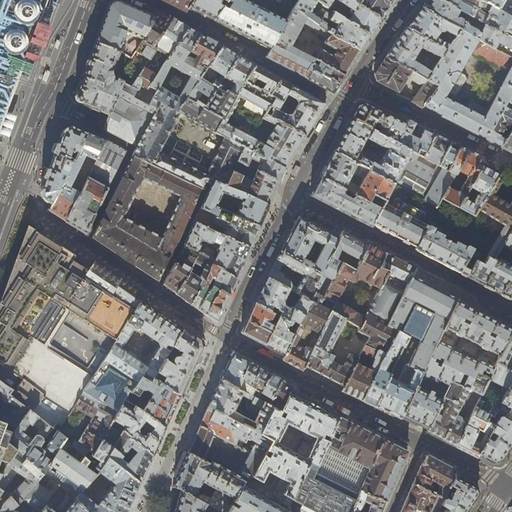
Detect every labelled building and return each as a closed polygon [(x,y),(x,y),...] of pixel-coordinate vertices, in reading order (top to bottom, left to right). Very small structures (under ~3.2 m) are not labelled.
[(0,0),(0,120),(44,0),(0,0)] [(160,0),(174,6),(186,13),(189,8),(194,0),(160,0)] [(201,14),(214,20),(227,0),(194,0),(189,8),(201,14)] [(227,0),(214,20),(214,21),(220,24),(248,38),(256,42),(264,46),(270,49),(293,9),(297,2),(298,0),(227,0)] [(327,32),(328,32),(360,51),(368,38),(369,36),(334,12),(331,16),(314,5),(317,2),(317,0),(298,0),(297,2),(293,9),(327,32)] [(317,0),(317,2),(334,12),(369,36),(378,22),(380,20),(357,5),(349,0),(317,0)] [(349,0),(357,5),(380,20),(393,0),(349,0)] [(425,0),(420,7),(446,22),(460,30),(511,57),(511,39),(482,23),(477,32),(468,27),(465,23),(458,19),(453,19),(458,10),(440,0),(425,0)] [(511,16),(480,0),(440,0),(458,10),(482,23),(511,39),(511,16)] [(511,0),(480,0),(511,16),(511,2),(506,0),(511,0)] [(132,58),(156,18),(116,1),(113,2),(109,3),(96,39),(95,42),(121,52),(127,55),(132,58)] [(413,17),(406,28),(439,47),(442,43),(439,41),(440,39),(436,36),(439,31),(440,32),(442,32),(444,31),(455,37),(460,30),(446,22),(420,7),(413,17)] [(304,78),(314,59),(344,76),(352,63),(360,51),(328,32),(327,32),(293,9),(270,49),(266,58),(294,73),(294,72),(296,74),(304,78)] [(153,48),(159,39),(172,19),(170,18),(160,13),(156,18),(132,58),(123,70),(118,79),(124,83),(131,87),(151,58),(156,50),(156,49),(153,48)] [(178,22),(172,19),(159,39),(153,48),(156,49),(156,50),(164,54),(158,63),(151,58),(131,87),(136,89),(136,90),(138,91),(140,86),(146,89),(142,97),(134,94),(133,98),(148,106),(153,98),(156,91),(149,86),(167,61),(188,28),(178,22)] [(186,99),(194,88),(207,69),(209,67),(222,46),(196,32),(188,28),(167,61),(149,86),(156,91),(153,98),(161,103),(177,113),(186,99)] [(447,120),(477,135),(478,134),(501,146),(511,128),(511,57),(460,30),(455,37),(453,40),(445,37),(442,43),(439,47),(406,28),(401,34),(441,57),(425,80),(437,85),(423,106),(441,115),(441,117),(447,120)] [(387,54),(385,57),(425,80),(441,57),(401,34),(387,54)] [(117,60),(121,52),(95,42),(84,73),(75,96),(78,102),(97,110),(110,115),(124,83),(118,79),(113,77),(111,71),(116,60),(117,60)] [(194,88),(210,99),(213,95),(225,78),(239,55),(235,53),(222,46),(209,67),(207,69),(194,88)] [(123,70),(132,58),(127,55),(123,65),(121,68),(123,70)] [(265,115),(270,107),(275,99),(245,82),(256,65),(242,57),(239,55),(225,78),(234,84),(229,92),(226,90),(225,92),(217,88),(213,95),(210,99),(194,88),(186,99),(222,120),(215,133),(224,137),(243,148),(284,169),(285,167),(292,156),(305,137),(267,116),(265,115)] [(421,107),(423,106),(437,85),(425,80),(385,57),(374,74),(376,81),(396,92),(408,76),(411,78),(412,81),(411,82),(417,86),(418,84),(422,87),(417,94),(412,91),(409,91),(403,98),(421,107)] [(342,78),(344,76),(314,59),(304,78),(305,79),(307,80),(311,73),(337,86),(342,78)] [(287,94),(292,86),(269,72),(256,65),(245,82),(275,99),(282,102),(287,94)] [(332,94),(337,86),(311,73),(307,80),(310,82),(331,93),(332,94)] [(132,144),(137,146),(161,103),(153,98),(148,106),(133,98),(134,94),(136,90),(136,89),(131,87),(124,83),(110,115),(107,122),(104,129),(107,130),(132,144)] [(325,105),(324,103),(302,91),(292,86),(287,94),(295,99),(298,105),(291,115),(286,115),(277,111),(282,103),(282,102),(275,99),(270,107),(274,109),(272,114),(270,113),(267,116),(305,137),(315,121),(325,105)] [(177,113),(161,103),(137,146),(135,151),(132,155),(153,166),(201,189),(205,182),(210,184),(211,185),(213,181),(225,186),(232,171),(229,169),(232,165),(234,160),(237,161),(243,148),(224,137),(215,156),(206,176),(178,162),(159,153),(169,133),(179,114),(191,120),(215,133),(222,120),(186,99),(177,113)] [(354,112),(351,118),(384,136),(389,125),(383,121),(386,115),(383,113),(365,104),(357,106),(354,112)] [(404,124),(386,115),(383,121),(389,125),(384,136),(396,143),(406,125),(404,124)] [(396,143),(384,136),(351,118),(342,136),(333,152),(394,184),(437,207),(442,198),(450,184),(454,178),(455,175),(448,171),(441,167),(438,173),(433,171),(434,170),(416,161),(419,155),(396,143)] [(423,157),(435,134),(436,134),(418,125),(416,124),(408,120),(406,125),(396,143),(419,155),(423,157)] [(84,131),(73,127),(62,132),(50,164),(41,189),(45,201),(52,205),(87,133),(84,131)] [(501,147),(507,150),(511,153),(511,128),(501,146),(501,147)] [(96,136),(87,133),(52,205),(49,210),(49,211),(51,212),(65,221),(88,177),(106,140),(96,136)] [(439,166),(451,142),(440,137),(435,134),(423,157),(439,166)] [(126,151),(125,150),(116,145),(106,140),(106,141),(106,140),(88,177),(65,221),(81,231),(86,234),(98,209),(108,188),(108,187),(112,180),(123,158),(126,152),(126,151)] [(453,142),(451,142),(439,166),(441,167),(448,171),(460,146),(453,142)] [(479,162),(482,156),(471,151),(460,146),(448,171),(455,175),(454,178),(456,179),(457,177),(456,176),(459,171),(465,175),(463,184),(458,193),(453,191),(455,187),(450,184),(442,198),(458,207),(478,173),(474,170),(479,162)] [(277,185),(284,169),(243,148),(237,161),(247,166),(251,158),(260,163),(256,171),(255,175),(252,180),(232,171),(225,186),(245,194),(268,205),(277,185)] [(385,201),(394,184),(333,152),(327,164),(320,177),(344,190),(354,195),(368,202),(373,194),(385,201)] [(125,260),(157,281),(158,281),(158,280),(201,189),(153,166),(132,155),(101,219),(92,237),(92,238),(125,260)] [(473,215),(477,209),(499,174),(496,172),(482,164),(482,158),(482,157),(482,156),(479,162),(474,170),(478,173),(458,207),(473,215)] [(511,201),(510,205),(493,195),(504,176),(499,173),(499,174),(477,209),(505,226),(486,256),(492,260),(493,259),(501,246),(508,236),(511,228),(511,201)] [(371,227),(372,225),(385,201),(373,194),(368,202),(354,195),(351,200),(342,195),(344,190),(320,177),(319,179),(310,195),(327,204),(371,227)] [(225,211),(235,216),(259,227),(267,207),(268,205),(245,194),(225,186),(213,181),(211,185),(210,184),(202,201),(220,209),(225,211)] [(394,236),(416,248),(427,226),(437,207),(394,184),(385,201),(372,225),(378,228),(394,236)] [(218,212),(220,209),(202,201),(201,205),(199,208),(216,217),(218,212)] [(216,217),(199,208),(198,212),(194,221),(209,230),(212,222),(227,229),(223,236),(250,248),(254,238),(255,236),(231,224),(216,217)] [(256,234),(259,227),(235,216),(225,211),(224,215),(218,212),(216,217),(231,224),(255,236),(256,234)] [(319,228),(316,227),(298,217),(291,232),(281,251),(321,274),(330,257),(339,238),(322,230),(319,228)] [(223,236),(209,230),(194,221),(191,227),(183,244),(190,249),(196,252),(200,244),(200,242),(199,241),(200,239),(210,244),(213,242),(213,243),(213,245),(214,247),(218,248),(217,249),(219,250),(214,260),(215,260),(212,265),(220,269),(236,280),(244,262),(250,248),(223,236)] [(45,395),(69,414),(74,406),(83,391),(91,379),(135,310),(145,295),(142,292),(138,290),(127,305),(111,295),(110,297),(83,280),(88,271),(84,268),(75,262),(78,257),(42,235),(27,226),(16,260),(12,269),(0,301),(0,381),(2,384),(12,370),(24,379),(45,395)] [(448,241),(447,240),(446,242),(431,234),(433,229),(427,226),(416,248),(415,250),(433,259),(447,266),(459,272),(472,249),(467,246),(464,251),(448,243),(448,241)] [(342,231),(339,238),(330,257),(341,262),(355,270),(368,245),(358,239),(355,238),(342,231)] [(511,252),(511,268),(493,259),(492,260),(486,256),(472,249),(459,272),(505,296),(511,299),(511,238),(508,236),(501,246),(511,252)] [(199,253),(198,253),(196,252),(190,249),(183,244),(177,257),(169,271),(164,283),(163,284),(163,285),(174,292),(176,294),(199,253)] [(380,251),(368,245),(355,270),(341,262),(323,297),(335,303),(331,311),(345,319),(359,328),(360,327),(365,318),(336,301),(345,286),(344,285),(348,279),(352,282),(355,282),(357,278),(379,288),(382,283),(387,271),(379,267),(386,254),(380,251)] [(211,258),(214,253),(213,251),(206,247),(204,250),(200,249),(198,253),(199,253),(211,258)] [(330,257),(321,274),(281,251),(274,265),(267,277),(289,289),(299,295),(311,301),(316,293),(323,297),(341,262),(330,257)] [(214,260),(211,258),(199,253),(176,294),(189,303),(191,304),(204,281),(212,265),(215,260),(214,260)] [(397,259),(386,254),(379,267),(387,271),(382,283),(404,292),(411,277),(414,272),(416,268),(397,259)] [(95,261),(88,271),(83,280),(110,297),(111,295),(121,278),(108,269),(95,261)] [(215,280),(220,269),(212,265),(204,281),(191,304),(192,305),(198,309),(211,286),(212,285),(208,283),(211,278),(214,280),(215,280)] [(236,280),(220,269),(215,280),(223,283),(233,289),(233,287),(236,280)] [(260,290),(254,302),(279,317),(288,322),(293,309),(304,315),(311,302),(311,301),(299,295),(295,304),(289,307),(285,305),(283,300),(289,289),(267,277),(260,290)] [(416,350),(408,366),(415,369),(422,372),(456,300),(442,292),(427,285),(411,277),(404,292),(387,325),(389,327),(409,337),(404,345),(416,350)] [(138,290),(121,278),(111,295),(127,305),(138,290)] [(233,289),(223,283),(215,280),(214,280),(212,285),(211,286),(219,290),(230,296),(232,291),(233,289)] [(379,288),(365,318),(360,327),(359,328),(358,331),(368,336),(364,345),(365,345),(377,350),(380,348),(382,343),(381,342),(389,327),(387,325),(404,292),(382,283),(379,288)] [(219,290),(211,286),(198,309),(206,315),(219,290)] [(230,296),(219,290),(206,315),(216,322),(218,321),(225,304),(229,297),(230,297),(230,296)] [(302,370),(304,366),(331,311),(335,303),(323,297),(316,293),(311,301),(311,302),(304,315),(284,355),(282,360),(300,369),(302,370)] [(182,329),(162,315),(147,305),(146,295),(145,295),(135,310),(91,379),(83,391),(118,412),(123,400),(129,390),(131,392),(141,378),(151,384),(153,380),(157,373),(169,352),(173,347),(178,337),(182,329)] [(488,378),(496,363),(511,328),(479,312),(456,300),(422,372),(420,377),(423,379),(424,375),(437,381),(438,379),(449,384),(450,381),(468,389),(476,372),(488,378)] [(245,335),(265,345),(274,326),(269,323),(272,316),(277,319),(279,317),(254,302),(247,318),(241,332),(245,335)] [(284,355),(304,315),(293,309),(288,322),(279,317),(277,319),(274,326),(265,345),(267,346),(284,355)] [(340,385),(344,387),(356,362),(358,358),(349,354),(343,366),(326,358),(345,319),(331,311),(304,366),(340,385)] [(364,402),(374,407),(389,377),(390,375),(403,349),(404,345),(409,337),(389,327),(381,342),(382,343),(389,347),(380,362),(372,381),(362,401),(364,402)] [(511,328),(496,363),(511,371),(511,328)] [(185,330),(182,329),(178,337),(191,346),(194,337),(185,330)] [(195,338),(194,337),(191,346),(178,337),(173,347),(169,352),(157,373),(165,378),(162,384),(179,396),(194,363),(201,348),(199,340),(195,338)] [(358,399),(362,401),(372,381),(380,362),(389,347),(382,343),(380,348),(377,350),(365,345),(360,353),(373,359),(370,365),(370,369),(356,362),(344,387),(342,391),(358,399)] [(223,372),(220,379),(269,405),(272,397),(261,391),(240,380),(250,362),(245,360),(232,354),(223,372)] [(251,363),(250,362),(240,380),(261,391),(271,374),(251,363)] [(488,379),(507,389),(511,379),(511,371),(496,363),(488,378),(488,379)] [(400,419),(401,416),(420,377),(422,372),(415,369),(408,366),(405,364),(397,381),(389,377),(374,407),(379,409),(383,411),(397,417),(400,419)] [(440,439),(455,447),(478,400),(480,397),(485,386),(488,379),(488,378),(476,372),(468,389),(450,381),(449,384),(445,392),(428,429),(426,432),(440,439)] [(273,375),(271,374),(261,391),(272,397),(282,379),(273,375)] [(423,427),(428,429),(445,392),(437,388),(433,395),(428,392),(429,392),(422,389),(426,380),(423,379),(420,377),(401,416),(423,427)] [(141,411),(164,429),(177,400),(178,399),(179,396),(162,384),(153,380),(151,384),(141,378),(131,392),(129,390),(123,400),(132,405),(141,411)] [(29,410),(32,412),(45,395),(24,379),(15,391),(14,391),(12,389),(11,390),(10,391),(8,394),(29,410)] [(274,407),(269,405),(220,379),(213,393),(208,407),(234,420),(260,434),(274,407)] [(290,384),(282,379),(272,397),(269,405),(274,407),(280,412),(289,392),(292,385),(290,384)] [(493,463),(500,460),(511,442),(511,379),(507,389),(496,409),(495,413),(500,416),(495,423),(493,424),(493,425),(478,455),(476,458),(485,458),(493,463)] [(0,421),(4,423),(17,428),(29,410),(8,394),(10,391),(11,390),(2,384),(0,381),(0,421)] [(489,387),(485,386),(480,397),(483,399),(489,387)] [(72,446),(89,462),(102,441),(110,427),(118,412),(83,391),(74,406),(92,419),(78,444),(75,441),(72,446)] [(310,462),(317,466),(339,418),(313,404),(289,392),(280,412),(274,407),(260,434),(272,441),(252,477),(262,482),(268,471),(280,478),(273,493),(274,495),(284,501),(283,503),(289,506),(310,462)] [(157,444),(164,429),(141,411),(132,405),(123,400),(118,412),(110,427),(122,433),(123,432),(133,440),(134,442),(152,456),(157,444)] [(482,402),(478,400),(455,447),(470,454),(476,458),(478,455),(493,425),(493,424),(491,423),(493,417),(495,413),(496,409),(491,406),(488,413),(479,408),(482,402)] [(192,442),(190,448),(204,455),(205,452),(220,461),(221,459),(234,467),(232,470),(248,480),(252,477),(272,441),(260,434),(234,420),(208,407),(207,409),(192,442)] [(52,428),(32,412),(29,410),(17,428),(13,433),(7,443),(16,450),(8,463),(1,473),(0,474),(0,489),(2,491),(0,493),(0,508),(8,498),(17,505),(43,474),(66,440),(67,438),(58,431),(44,451),(40,447),(53,429),(52,428)] [(342,419),(339,418),(317,466),(310,462),(289,506),(289,507),(290,509),(290,510),(295,511),(381,511),(384,506),(407,452),(354,425),(342,419)] [(0,493),(2,491),(0,489),(0,474),(1,473),(0,472),(0,460),(8,463),(16,450),(7,443),(13,433),(2,429),(4,423),(0,421),(0,493)] [(151,458),(152,456),(134,442),(133,440),(123,432),(122,433),(110,427),(102,441),(89,462),(99,472),(108,456),(139,483),(151,458)] [(83,511),(85,510),(75,499),(99,472),(89,462),(72,446),(66,440),(43,474),(60,485),(40,511),(83,511)] [(173,486),(180,490),(193,497),(202,481),(215,489),(210,498),(202,494),(193,497),(220,511),(227,511),(242,485),(244,481),(202,459),(204,455),(190,448),(174,482),(173,486)] [(415,476),(412,484),(436,496),(443,499),(446,492),(451,483),(452,484),(455,479),(455,477),(455,473),(456,470),(441,463),(427,455),(425,455),(424,456),(415,476)] [(126,511),(128,508),(134,495),(136,489),(139,483),(108,456),(99,472),(75,499),(85,510),(83,511),(126,511)] [(456,470),(455,473),(455,477),(455,479),(452,484),(451,483),(446,492),(443,499),(440,507),(440,508),(442,509),(444,506),(446,507),(443,511),(465,511),(477,495),(476,486),(463,480),(460,479),(456,470)] [(0,511),(40,511),(60,485),(43,474),(17,505),(8,498),(0,508),(0,511)] [(400,511),(438,511),(440,508),(440,507),(433,503),(436,496),(412,484),(400,511)] [(288,511),(289,511),(242,485),(227,511),(288,511)] [(175,509),(173,511),(201,511),(203,511),(219,511),(220,511),(193,497),(180,490),(179,493),(175,509)]
